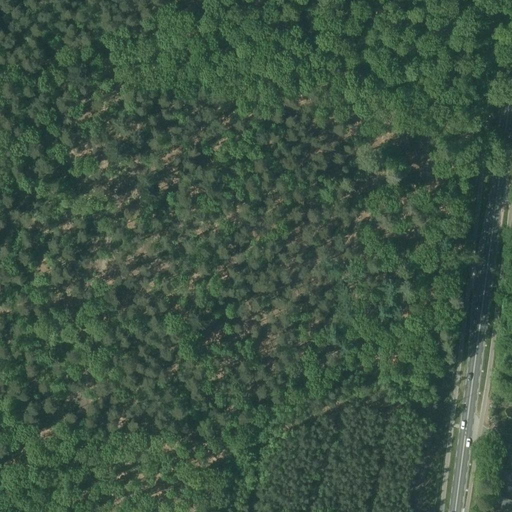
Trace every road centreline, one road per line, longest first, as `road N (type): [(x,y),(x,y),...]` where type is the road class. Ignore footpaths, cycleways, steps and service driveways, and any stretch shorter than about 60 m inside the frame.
road 1 (primary): [(455,511),(511,82)]
road 2 (track): [(363,123),(505,128)]
